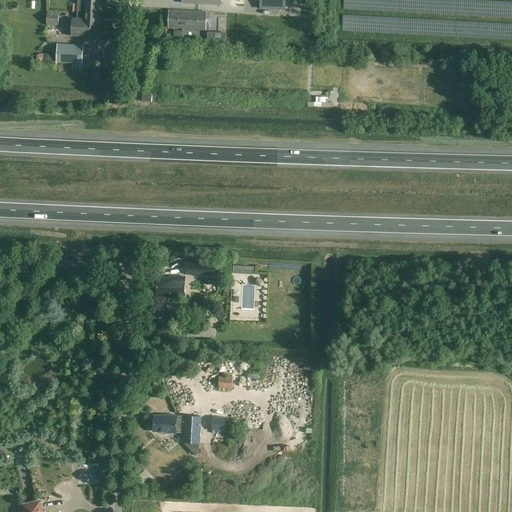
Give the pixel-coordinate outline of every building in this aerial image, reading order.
[(77,0),(77,13),(98,14),(98,0),(77,0)] [(259,0),(259,10),(285,11),(286,0),(259,0)] [(206,12),(169,10),(168,28),(205,30),(206,12)] [(47,12),(46,25),(58,26),(59,13),(47,12)] [(98,14),(77,13),(77,18),(72,18),(71,35),(91,37),(91,28),(97,28),(98,14)] [(82,64),(83,46),(57,44),(56,62),(82,64)] [(218,263),(185,262),(185,275),(218,276),(218,263)] [(156,278),(156,296),(174,297),(174,299),(184,299),(185,277),(171,277),(171,279),(156,278)] [(219,377),(219,389),(232,389),(233,377),(219,377)] [(154,415),(153,432),(164,432),(164,433),(176,434),(176,433),(184,433),(183,443),(199,444),(201,417),(185,416),(184,426),(176,426),(177,416),(162,415),(162,416),(154,415)] [(213,417),(212,431),(225,431),(225,418),(213,417)] [(41,511),(40,501),(23,505),(24,511),(41,511)]
